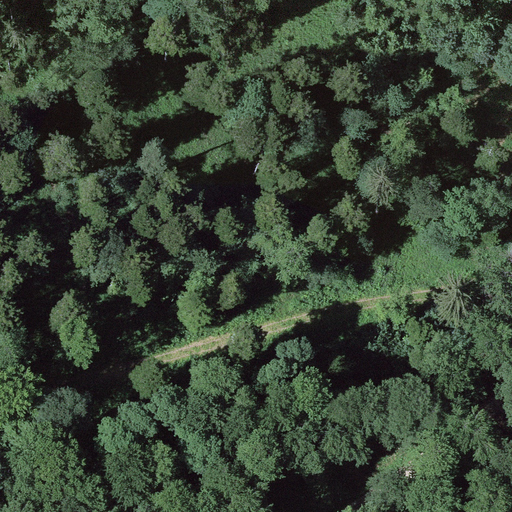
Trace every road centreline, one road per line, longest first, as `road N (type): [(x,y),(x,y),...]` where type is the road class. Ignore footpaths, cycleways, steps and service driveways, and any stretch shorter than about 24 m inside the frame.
road 1 (track): [(0,403),(511,266)]
road 2 (track): [(511,394),(363,511)]
